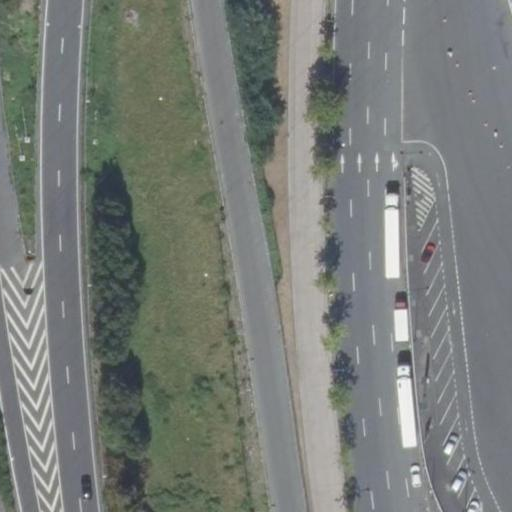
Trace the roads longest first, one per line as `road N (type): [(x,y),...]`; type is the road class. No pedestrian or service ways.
road 1 (motorway): [(289,511),(207,0)]
road 2 (motorway): [(82,511),(60,242),(66,0)]
road 3 (unclassified): [(389,511),(372,307),(370,0)]
road 4 (motorway): [(32,511),(0,317)]
road 5 (unclassified): [(511,180),(468,0)]
